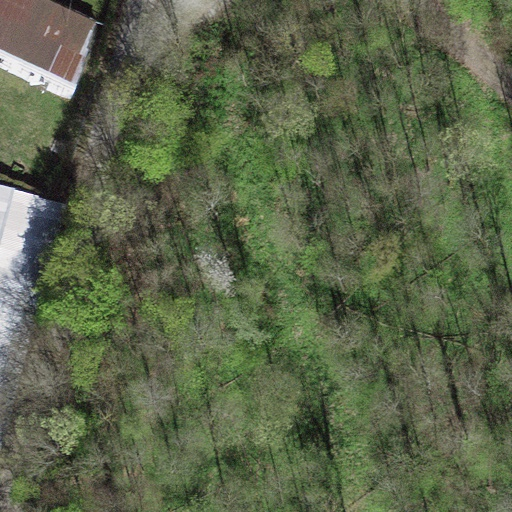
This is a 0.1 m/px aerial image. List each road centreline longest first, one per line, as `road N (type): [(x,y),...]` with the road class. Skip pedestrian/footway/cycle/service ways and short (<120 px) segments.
road 1 (track): [(138,0),(3,511)]
road 2 (track): [(412,0),(511,87)]
